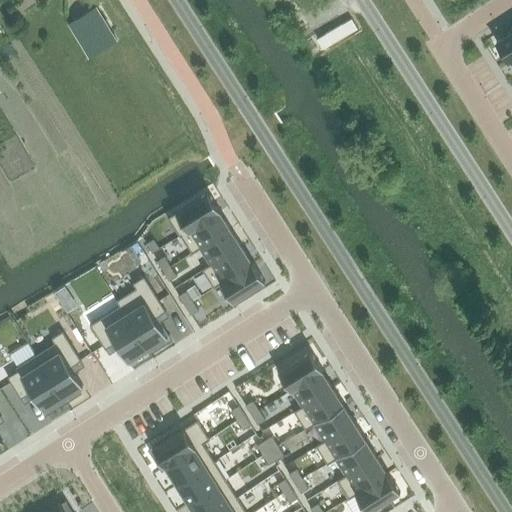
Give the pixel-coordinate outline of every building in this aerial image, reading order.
[(96,6),(69,23),(90,57),(117,40),(96,6)] [(511,31),(496,41),(509,61),(511,60),(511,59),(511,58),(511,31)] [(209,191),(168,216),(180,235),(221,210),(209,191)] [(221,210),(180,235),(180,236),(181,235),(192,253),(200,247),(230,227),(220,211),(221,210)] [(230,227),(200,247),(210,263),(211,264),(241,245),(230,227)] [(153,237),(146,242),(152,253),(160,248),(153,237)] [(210,263),(202,268),(214,287),(221,283),(221,282),(253,261),(252,261),(241,245),(211,264),(210,263)] [(165,255),(157,260),(163,270),(171,265),(165,255)] [(253,261),(221,282),(221,283),(233,301),(265,280),(253,261)] [(171,265),(163,270),(170,280),(177,275),(171,265)] [(136,287),(116,300),(120,305),(121,305),(148,348),(147,348),(151,353),(152,352),(166,343),(163,338),(168,335),(160,322),(156,317),(166,310),(167,310),(144,275),(133,283),(136,287)] [(187,290),(179,294),(185,304),(193,299),(187,290)] [(193,299),(185,304),(191,314),(199,309),(193,299)] [(120,305),(90,324),(106,348),(116,342),(128,361),(147,348),(148,348),(121,305),(120,305)] [(55,342),(36,354),(67,402),(68,401),(67,400),(81,392),(78,387),(79,387),(83,384),(75,371),(72,366),(82,359),(63,330),(52,337),(55,342)] [(311,350),(279,370),(291,389),(323,369),(311,350)] [(18,369),(8,376),(21,397),(32,391),(35,396),(43,409),(48,406),(51,411),(65,402),(65,403),(67,402),(36,354),(16,366),(18,369)] [(323,369),(291,389),(291,390),(292,389),(302,405),(303,406),(333,387),(323,370),(324,370),(323,369)] [(302,405),(294,410),(306,429),(314,424),(314,423),(344,404),(333,387),(303,406),(302,405)] [(252,399),(245,404),(251,414),(259,410),(252,399)] [(238,404),(231,409),(237,420),(245,415),(238,404)] [(344,404),(314,423),(314,424),(324,440),(325,440),(355,421),(344,404)] [(259,410),(251,414),(258,425),(266,420),(259,410)] [(245,415),(237,420),(244,431),(251,426),(245,415)] [(159,443),(153,447),(165,466),(203,442),(204,443),(210,438),(198,419),(165,439),(164,438),(159,442),(159,443)] [(324,440),(316,445),(328,463),(336,458),(335,458),(366,438),(355,421),(325,440),(324,440)] [(271,435),(264,440),(271,450),(278,446),(271,435)] [(366,438),(335,458),(336,458),(346,474),(346,475),(377,456),(366,438)] [(264,440),(256,444),(263,455),(271,450),(264,440)] [(165,467),(161,469),(162,471),(165,469),(167,468),(177,483),(174,485),(175,485),(215,460),(204,443),(203,442),(165,466),(165,467)] [(278,446),(271,450),(277,461),(285,456),(278,446)] [(271,450),(263,455),(270,466),(277,461),(271,450)] [(346,474),(338,479),(350,498),(357,494),(356,493),(389,472),(388,471),(387,472),(377,456),(346,475),(346,474)] [(215,460),(175,485),(175,486),(178,484),(188,501),(186,503),(186,504),(226,478),(215,460)] [(296,468),(288,473),(295,483),(302,479),(296,468)] [(389,472),(356,493),(357,494),(368,511),(401,491),(389,472)] [(226,478),(186,504),(187,504),(189,503),(194,509),(195,511),(213,511),(238,497),(226,478)] [(284,478),(277,482),(284,493),(291,488),(284,478)] [(302,479),(295,483),(302,494),(309,489),(302,479)] [(291,488),(284,493),(290,504),(298,499),(291,488)] [(247,511),(238,497),(213,511),(247,511)] [(73,511),(67,502),(68,502),(66,499),(64,500),(65,501),(62,503),(60,500),(41,511),(73,511)] [(323,511),(317,502),(310,507),(313,511),(323,511)]
